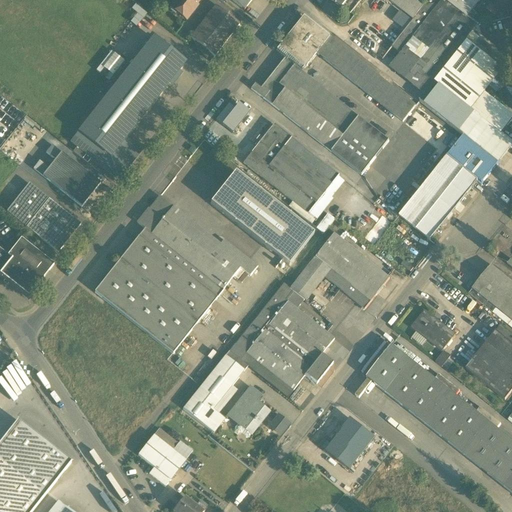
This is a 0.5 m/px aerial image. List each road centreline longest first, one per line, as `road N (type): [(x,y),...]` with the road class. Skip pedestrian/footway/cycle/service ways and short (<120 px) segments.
road 1 (unclassified): [(17,334),(288,0)]
road 2 (unclassified): [(240,511),(485,203)]
road 3 (unknown): [(151,172),(265,265),(186,365)]
road 4 (unclassified): [(17,334),(138,511)]
